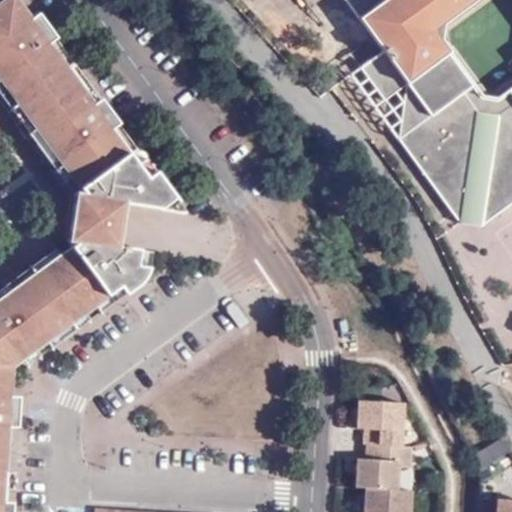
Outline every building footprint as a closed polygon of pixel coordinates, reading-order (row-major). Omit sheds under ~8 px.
[(74,204),(70,234),(71,238),(0,290),(0,308),(80,248),(81,220),(87,200),(0,81),(0,25),(23,11),(39,36),(51,26),(30,0),(14,0),(0,10),(0,103),(25,138),(74,204)] [(437,21),(464,0),(511,0),(511,108),(502,116),(502,122),(482,118),(484,107),(471,93),(406,138),(405,143),(466,227),(478,229),(490,227),(501,215),(511,207),(511,0),(347,0),(370,31),(382,47),(387,54),(366,71),(391,105),(409,88),(448,63),(433,42),(426,40),(430,21),(437,21)] [(433,42),(448,63),(471,93),(484,107),(482,118),(502,122),(502,116),(511,108),(511,94),(505,100),(489,98),(446,39),(447,30),(467,13),(485,0),(464,0),(437,21),(430,21),(426,40),(433,42)] [(0,511),(2,511),(2,507),(21,510),(22,499),(12,499),(12,487),(14,469),(17,428),(28,428),(29,415),(12,414),(12,396),(19,396),(20,365),(32,358),(25,350),(33,343),(42,352),(126,289),(132,299),(152,283),(153,272),(141,269),(142,253),(123,251),(126,205),(188,211),(107,101),(97,109),(50,46),(61,39),(51,26),(39,36),(23,11),(0,25),(0,81),(87,200),(81,220),(80,248),(0,308),(0,511)] [(107,101),(61,39),(50,46),(97,109),(107,101)] [(448,63),(409,88),(406,138),(471,93),(448,63)] [(155,254),(142,253),(141,269),(153,272),(155,254)] [(37,364),(132,299),(126,289),(42,352),(33,343),(25,350),(32,358),(37,364)] [(31,397),(19,396),(12,396),(12,414),(29,415),(31,397)] [(372,429),(371,446),(407,448),(408,403),(363,399),(362,429),(372,429)] [(472,452),(480,478),(511,468),(503,443),(472,452)] [(360,490),(369,491),(371,491),(402,493),(403,492),(405,465),(416,466),(417,448),(407,448),(371,446),(370,459),(362,458),(360,490)] [(25,470),(14,469),(12,487),(24,487),(25,470)] [(413,511),(414,494),(403,492),(402,493),(371,491),(369,491),(368,511),(413,511)] [(104,511),(273,511),(106,501),(104,511)] [(511,511),(511,502),(495,503),(495,511),(511,511)]
